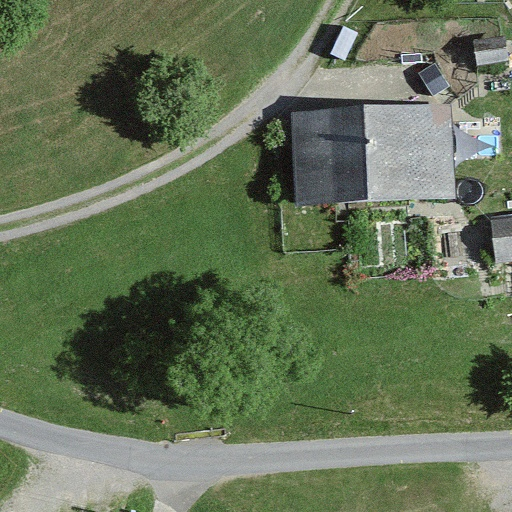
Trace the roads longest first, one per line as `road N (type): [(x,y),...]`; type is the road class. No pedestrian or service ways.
road 1 (unclassified): [(511,454),(249,472),(82,455),(0,421)]
road 2 (track): [(345,0),(323,58),(192,179),(0,234)]
